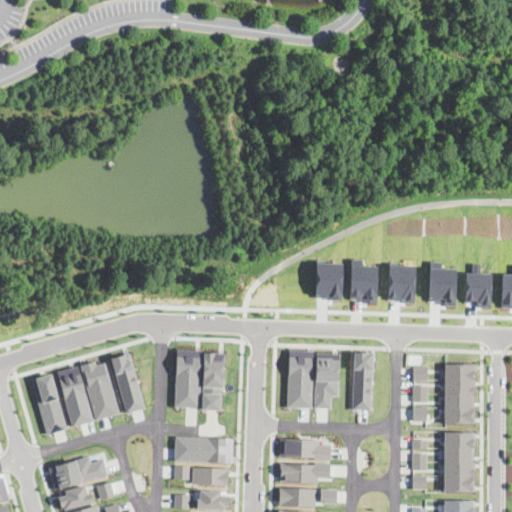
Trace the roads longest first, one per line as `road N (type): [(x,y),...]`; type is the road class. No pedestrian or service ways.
road 1 (residential): [(511,332),(153,319),(0,362)]
road 2 (residential): [(253,511),(259,325)]
road 3 (residential): [(497,332),(495,511)]
road 4 (residential): [(0,386),(35,511)]
